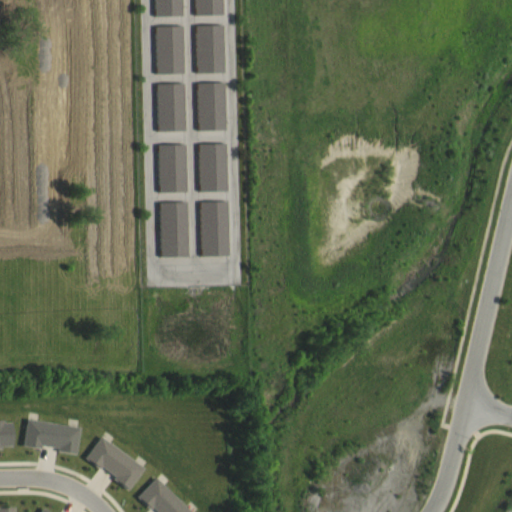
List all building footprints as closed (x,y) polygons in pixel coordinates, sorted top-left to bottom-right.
[(156,0),(184,0),(185,16),(157,16),(156,0)] [(197,0),(224,0),(225,15),(198,15),(197,0)] [(198,25),(225,25),(226,72),(199,73),(198,25)] [(157,26),(185,26),(186,73),(158,74),(157,26)] [(199,83),(227,82),(228,130),(201,131),(199,83)] [(158,84),(186,83),(188,131),(160,132),(158,84)] [(200,144),(228,143),(229,191),(201,191),(200,144)] [(160,145),(188,144),(189,192),(161,192),(160,145)] [(201,202),(229,201),(231,255),(203,256),(201,202)] [(161,202),(189,202),(190,256),(162,257),(161,202)] [(76,438),(23,429),(20,455),(72,464),(76,438)] [(0,457),(9,458),(9,432),(0,431),(0,457)] [(81,468),(125,499),(140,478),(96,447),(81,468)]
